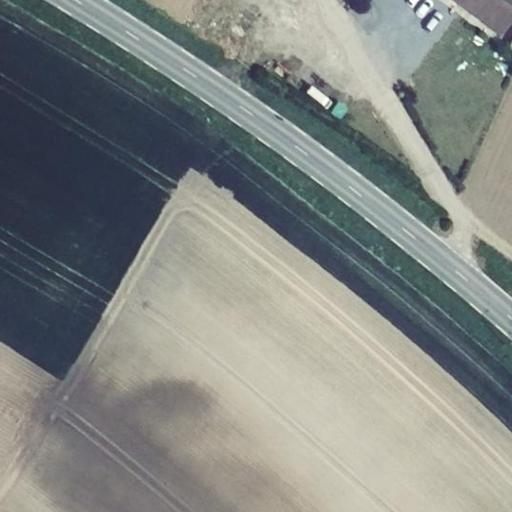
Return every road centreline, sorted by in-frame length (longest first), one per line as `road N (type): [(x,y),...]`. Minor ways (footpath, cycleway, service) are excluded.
road 1 (primary): [(511,318),(252,115),(75,0)]
road 2 (unknown): [(338,0),(353,43),(467,219),(474,243),(467,280)]
